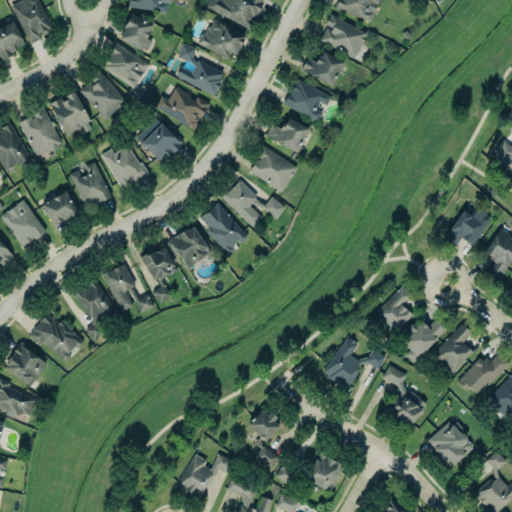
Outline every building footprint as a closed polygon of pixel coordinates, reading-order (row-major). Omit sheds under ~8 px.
[(22,0),(11,5),(28,43),(53,32),(39,0),(22,0)] [(128,0),(128,7),(168,13),(169,0),(128,0)] [(249,28),(261,0),(210,0),(207,9),(249,28)] [(339,0),(336,11),(373,22),(379,0),(339,0)] [(152,41),(145,37),(152,25),(130,13),(117,37),(145,52),(152,41)] [(367,34),(332,15),(318,40),(354,59),(367,34)] [(0,26),(0,58),(25,47),(12,21),(0,26)] [(200,47),(233,59),(243,33),(210,21),(200,47)] [(148,64),(116,43),(101,67),(133,88),(148,64)] [(196,48),(182,43),(178,57),(191,62),(196,48)] [(343,62),(322,50),(315,61),(307,57),(300,69),(330,86),(343,62)] [(213,95),(224,72),(198,59),(192,72),(180,67),(175,77),(213,95)] [(99,69),(89,77),(91,80),(80,89),(104,120),(125,102),(99,69)] [(330,97),(297,79),(283,104),(317,122),(322,113),(315,109),(319,102),(326,105),(330,97)] [(161,96),(154,107),(194,130),(208,104),(196,97),(195,98),(174,87),(167,100),(161,96)] [(49,103),(65,135),(90,123),(74,91),(49,103)] [(61,144),(43,105),(31,111),(33,115),(19,121),(35,156),(61,144)] [(308,127),(285,118),(281,128),(271,123),(265,137),(297,151),(308,127)] [(181,142),(160,122),(141,143),(162,163),(181,142)] [(0,128),(0,161),(5,170),(29,156),(10,123),(0,128)] [(511,147),(503,140),(490,156),(506,168),(511,160),(511,147)] [(101,154),(122,189),(147,174),(129,144),(114,153),(111,148),(101,154)] [(249,174),(284,191),(296,165),(261,148),(249,174)] [(78,170),(69,174),(86,209),(111,197),(94,162),(85,166),(88,173),(81,176),(78,170)] [(249,206),(258,197),(239,179),(222,198),(253,227),(262,218),(249,206)] [(51,225),(76,214),(66,192),(41,203),(51,225)] [(275,219),(285,208),(272,197),(263,209),(275,219)] [(1,214),(20,247),(44,233),(25,200),(1,214)] [(201,218),(210,228),(206,232),(227,254),(247,235),(217,203),(201,218)] [(473,246),(491,217),(477,208),(472,217),(461,210),(442,241),(454,248),(460,238),(473,246)] [(168,240),(185,268),(209,253),(192,225),(168,240)] [(483,252),(495,260),(487,270),(499,279),(511,260),(511,237),(500,229),(483,252)] [(0,265),(11,257),(0,243),(0,265)] [(176,271),(164,246),(140,257),(152,282),(176,271)] [(126,290),(134,287),(126,264),(104,272),(119,313),(133,308),(126,290)] [(74,292),(92,325),(87,328),(96,345),(107,339),(97,320),(113,311),(97,281),(74,292)] [(152,291),(159,304),(171,296),(164,284),(152,291)] [(412,316),(402,305),(411,296),(403,286),(376,312),(395,332),(412,316)] [(153,308),(147,293),(134,299),(140,313),(153,308)] [(81,343),(50,312),(28,334),(40,345),(43,342),(63,361),(81,343)] [(427,327),(420,320),(399,339),(410,351),(406,355),(412,362),(448,330),(437,318),(427,327)] [(453,374),(473,352),(462,343),(471,333),(462,324),(432,356),(453,374)] [(322,374),(345,390),(362,364),(349,356),(358,344),(346,336),(322,374)] [(31,386),(46,362),(17,345),(3,368),(31,386)] [(378,369),(385,357),(373,349),(365,361),(378,369)] [(475,397),(508,362),(499,353),(489,364),(481,356),(458,380),(475,397)] [(411,428),(426,401),(401,388),(408,375),(389,365),(382,378),(401,389),(387,414),(411,428)] [(511,373),(487,401),(506,418),(511,412),(511,373)] [(8,388),(10,383),(0,379),(0,409),(28,419),(35,398),(8,388)] [(264,442),(280,425),(262,409),(246,425),(264,442)] [(448,467),(474,448),(454,420),(428,440),(448,467)] [(252,457),(271,469),(279,456),(260,444),(252,457)] [(496,511),(511,499),(511,482),(507,486),(495,471),(507,462),(497,451),(485,461),(497,475),(474,494),(488,511),(496,511)] [(216,468),(225,473),(231,460),(218,454),(212,465),(192,456),(176,488),(201,499),(216,468)] [(331,491),(342,465),(316,455),(305,481),(331,491)] [(276,479),(288,483),(292,470),(280,466),(276,479)] [(268,511),(272,500),(261,497),(257,510),(249,508),(255,487),(230,479),(226,491),(243,496),(237,511),(268,511)] [(295,511),(299,500),(281,494),(276,509),(285,511),(295,511)] [(381,511),(409,511),(387,501),(381,511)]
